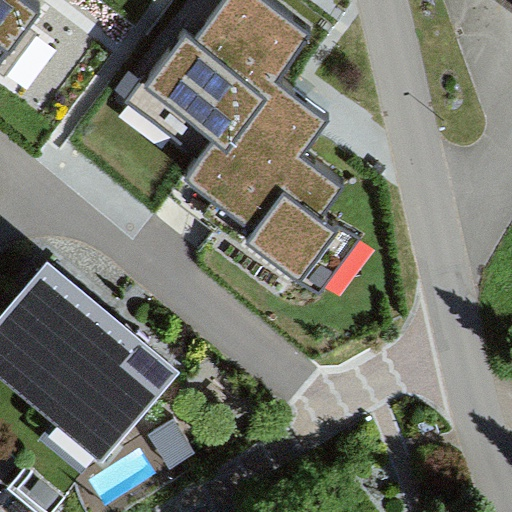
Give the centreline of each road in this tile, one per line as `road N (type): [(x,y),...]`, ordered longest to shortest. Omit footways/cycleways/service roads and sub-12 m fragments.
road 1 (unknown): [(454,348),(361,397),(332,392),(72,214),(34,208),(0,227)]
road 2 (residential): [(375,0),(454,348),(511,508)]
